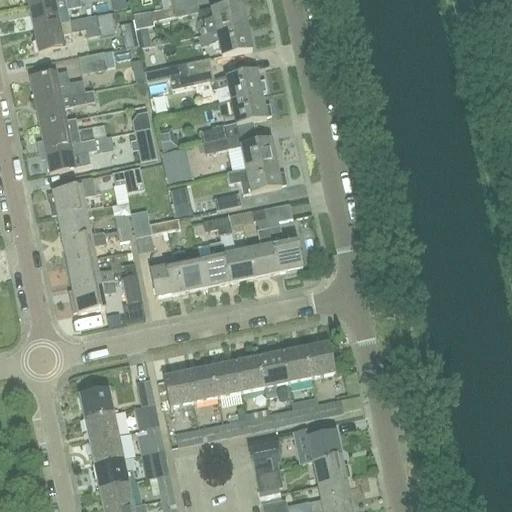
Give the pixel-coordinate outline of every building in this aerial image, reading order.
[(26,0),(28,8),(69,0),(26,0)] [(87,0),(69,0),(28,8),(33,32),(69,24),(66,12),(89,8),(87,0)] [(123,0),(110,0),(113,13),(126,11),(123,0)] [(159,0),(161,11),(197,3),(196,0),(159,0)] [(197,3),(161,11),(131,16),(138,51),(151,48),(147,29),(154,28),(153,24),(197,15),(202,38),(246,29),(241,5),(199,14),(197,3)] [(129,12),(69,24),(33,32),(38,55),(64,50),(61,38),(85,33),(87,41),(112,36),(113,37),(131,33),(130,31),(133,30),(129,12)] [(246,29),(202,38),(198,39),(200,49),(218,46),(221,60),(251,53),(246,29)] [(137,49),(134,37),(126,39),(122,44),(124,51),(137,49)] [(116,52),(77,60),(81,77),(107,72),(106,71),(119,68),(116,52)] [(209,60),(167,69),(170,81),(212,72),(209,60)] [(172,92),(214,83),(214,82),(212,72),(170,81),(172,92)] [(145,84),(144,79),(143,73),(134,75),(136,86),(145,84)] [(263,83),(257,85),(255,73),(225,79),(214,82),(214,83),(218,107),(230,104),(260,98),(260,96),(265,95),(263,83)] [(34,106),(92,94),(92,93),(84,94),(82,84),(69,86),(66,75),(55,77),(55,76),(29,82),(34,106)] [(95,105),(92,94),(34,106),(39,130),(65,125),(62,111),(95,105)] [(266,122),(265,120),(270,119),(268,108),(263,109),(260,98),(230,104),(218,107),(221,119),(233,116),(235,129),(266,122)] [(150,131),(147,114),(136,116),(131,124),(133,134),(150,131)] [(65,125),(39,130),(44,153),(70,148),(70,147),(80,145),(80,146),(94,143),(101,142),(100,139),(108,138),(105,128),(67,136),(65,125)] [(224,141),(233,139),(230,126),(222,127),(223,128),(199,133),(201,146),(224,141)] [(163,154),(175,151),(172,137),(171,132),(159,134),(163,154)] [(94,143),(96,154),(112,151),(110,140),(101,142),(94,143)] [(227,152),(224,141),(201,146),(204,157),(227,152)] [(245,172),(275,166),(270,141),(239,148),(245,172)] [(70,148),(44,153),(48,177),(74,171),(70,148)] [(192,180),(189,161),(163,166),(167,185),(192,180)] [(280,191),(275,166),(245,172),(250,197),(280,191)] [(139,170),(120,174),(123,187),(124,187),(126,196),(144,193),(139,170)] [(123,187),(120,174),(111,175),(113,189),(123,187)] [(57,220),(85,215),(82,201),(95,198),(92,180),(76,183),(77,189),(52,194),(57,220)] [(188,188),(192,213),(207,210),(203,186),(188,188)] [(193,216),(188,198),(180,200),(178,188),(169,190),(176,220),(193,216)] [(216,214),(241,208),(238,195),(213,201),(216,214)] [(289,206),(263,211),(265,222),(266,226),(292,221),(289,206)] [(265,222),(263,211),(251,214),(253,224),(265,222)] [(166,234),(164,224),(148,227),(146,213),(130,216),(135,241),(138,256),(153,254),(150,237),(160,236),(161,242),(168,241),(167,234),(166,234)] [(85,215),(57,220),(62,244),(104,236),(103,234),(89,237),(85,215)] [(116,234),(127,231),(124,217),(113,219),(116,234)] [(227,218),(214,221),(216,232),(229,230),(227,218)] [(166,234),(167,234),(180,232),(178,221),(164,224),(166,234)] [(216,232),(214,221),(202,223),(204,235),(216,232)] [(279,228),(267,230),(277,275),(302,269),(296,243),(283,246),(279,228)] [(277,275),(267,230),(256,233),(260,250),(247,253),(252,280),(277,275)] [(127,231),(116,234),(118,245),(129,243),(127,231)] [(104,236),(62,244),(67,268),(95,263),(92,249),(106,247),(104,236)] [(211,260),(198,263),(203,290),(228,285),(222,258),(223,258),(220,244),(208,246),(211,260)] [(203,290),(198,263),(186,265),(183,251),(170,253),(173,268),(179,295),(203,290)] [(247,253),(223,258),(222,258),(228,285),(252,280),(247,253)] [(95,263),(67,268),(72,293),(113,284),(111,272),(97,275),(95,263)] [(120,283),(137,279),(137,277),(136,277),(134,266),(123,268),(125,280),(120,281),(120,283)] [(173,268),(149,273),(155,300),(179,295),(173,268)] [(137,279),(120,283),(125,306),(121,307),(125,326),(145,322),(141,303),(142,303),(137,279)] [(113,284),(72,293),(74,301),(70,302),(72,315),(76,314),(77,317),(105,311),(102,297),(115,295),(113,284)] [(118,316),(106,318),(108,330),(121,327),(118,316)] [(329,346),(305,351),(311,382),(335,378),(329,346)] [(311,382),(305,351),(282,356),(288,387),(311,382)] [(288,387),(282,356),(258,361),(264,392),(288,387)] [(264,392),(258,361),(235,365),(241,397),(264,392)] [(241,397),(235,365),(211,370),(217,402),(241,397)] [(217,402),(211,370),(187,375),(194,406),(217,402)] [(194,406),(187,375),(163,380),(169,411),(194,406)] [(143,410),(154,408),(149,384),(138,386),(143,410)] [(84,422),(113,416),(108,392),(79,398),(84,422)] [(340,404),(316,409),(319,421),(343,416),(340,404)] [(154,408),(143,410),(147,433),(158,431),(154,408)] [(319,421),(316,409),(293,414),(296,426),(319,421)] [(296,426),(293,414),(270,419),(272,431),(296,426)] [(113,416),(84,422),(88,445),(118,439),(113,416)] [(270,419),(247,424),(249,435),(272,431),(270,419)] [(249,435),(247,424),(223,428),(226,440),(249,435)] [(223,428),(200,433),(202,445),(226,440),(223,428)] [(158,431),(147,433),(152,456),(163,454),(158,431)] [(202,445),(200,433),(175,438),(178,450),(202,445)] [(313,465),(341,459),(335,434),(307,441),(310,452),(296,454),(298,467),(312,464),(313,465)] [(123,463),(118,439),(88,445),(93,469),(123,463)] [(255,478),(273,474),(271,466),(277,465),(280,460),(276,440),(248,446),(255,478)] [(168,477),(163,454),(152,456),(157,479),(157,480),(168,477)] [(343,469),(341,459),(313,465),(318,489),(346,483),(346,481),(350,480),(348,468),(343,469)] [(128,486),(123,463),(93,469),(98,492),(128,486)] [(279,473),(273,474),(255,478),(259,495),(283,490),(279,473)] [(157,480),(157,479),(148,481),(152,498),(160,496),(162,503),(173,501),(168,477),(157,480)] [(346,483),(318,489),(321,504),(310,506),(311,511),(331,511),(351,507),(346,483)] [(128,486),(98,492),(101,511),(122,511),(132,510),(128,486)] [(175,511),(173,501),(162,503),(162,504),(153,506),(154,511),(175,511)] [(262,511),(287,511),(286,503),(261,508),(262,511)]
